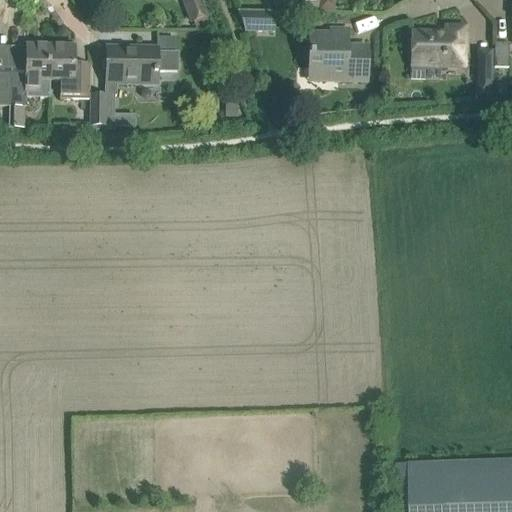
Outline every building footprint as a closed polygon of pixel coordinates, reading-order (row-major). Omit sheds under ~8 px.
[(210,25),(207,18),(200,0),(183,0),(193,23),(194,23),(197,30),(210,25)] [(302,4),(302,14),(309,14),(315,14),(318,14),(318,13),(318,4),(318,3),(317,0),(301,0),(302,3),(302,4)] [(318,4),(318,13),(321,13),(335,13),(334,4),(330,0),(317,0),(318,3),(318,4)] [(245,34),(274,34),(275,13),(238,13),(245,34)] [(465,49),(466,29),(446,28),(445,34),(411,33),(411,53),(411,68),(411,81),(426,81),(426,75),(441,76),(441,68),(464,69),(465,49)] [(347,47),(347,30),(329,30),(329,35),(310,35),(309,74),(337,74),(337,83),(367,84),(367,48),(347,47)] [(507,69),(507,44),(494,44),(494,69),(507,69)] [(49,82),(50,49),(26,48),(26,76),(10,76),(10,87),(9,108),(27,108),(27,99),(49,99),(49,82)] [(50,49),(49,82),(60,83),(60,101),(89,101),(90,66),(74,66),(74,49),(50,49)] [(157,50),(107,49),(107,85),(156,86),(157,73),(177,74),(178,54),(157,53),(157,50)] [(491,98),(492,68),(476,67),(475,98),(491,98)] [(0,107),(9,108),(10,87),(10,76),(0,75),(0,107)] [(106,132),(106,127),(107,97),(92,97),(91,132),(106,132)] [(226,102),(226,119),(238,119),(238,102),(226,102)] [(396,511),(511,511),(511,462),(408,466),(394,467),(396,511)]
